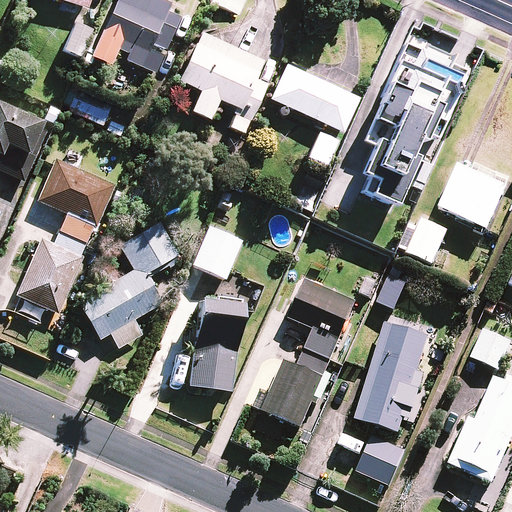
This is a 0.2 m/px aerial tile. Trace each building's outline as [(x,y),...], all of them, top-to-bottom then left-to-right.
[(87,0),(56,0),(85,9),(87,0)] [(157,0),(115,0),(90,56),(109,65),(113,56),(140,68),(155,35),(168,41),(178,18),(163,11),(167,4),(157,0)] [(244,0),(210,0),(209,3),(238,15),(244,0)] [(90,29),(75,22),(62,50),(78,57),(90,29)] [(387,212),(413,157),(432,166),(444,141),(435,137),(475,50),(422,25),(418,32),(411,29),(360,141),(370,146),(358,174),(366,177),(360,191),(372,196),(368,204),(387,212)] [(266,87),(252,81),(260,63),(198,34),(176,81),(198,92),(189,112),(208,120),(217,100),(235,108),(226,129),(243,137),(266,87)] [(356,100),(284,66),(268,100),(340,133),(356,100)] [(108,110),(68,91),(60,107),(100,126),(108,110)] [(46,127),(0,106),(0,172),(21,182),(46,127)] [(335,142),(317,133),(306,157),(323,166),(335,142)] [(57,232),(84,244),(109,186),(53,163),(36,202),(65,214),(57,232)] [(505,189),(456,167),(437,208),(485,231),(505,189)] [(446,232),(417,219),(403,252),(431,265),(446,232)] [(179,257),(157,222),(118,247),(132,270),(76,305),(98,339),(107,333),(119,352),(133,343),(139,331),(131,321),(161,302),(146,279),(179,257)] [(239,242),(207,228),(190,265),(222,279),(239,242)] [(84,244),(57,232),(51,246),(38,241),(15,296),(55,313),(84,244)] [(378,283),(365,277),(357,296),(369,302),(378,283)] [(405,286),(387,279),(374,309),(391,316),(405,286)] [(353,302),(302,281),(286,319),(312,330),(296,367),(283,361),(262,411),(299,428),(353,302)] [(238,302),(196,297),(185,386),(227,391),(238,302)] [(509,344),(482,332),(470,358),(497,371),(509,344)] [(421,353),(379,340),(354,420),(395,433),(401,417),(408,419),(422,374),(415,372),(421,353)] [(511,433),(511,377),(507,375),(505,380),(493,375),(474,421),(467,418),(447,464),(490,483),(511,433)] [(402,451),(370,438),(355,473),(387,486),(402,451)]
